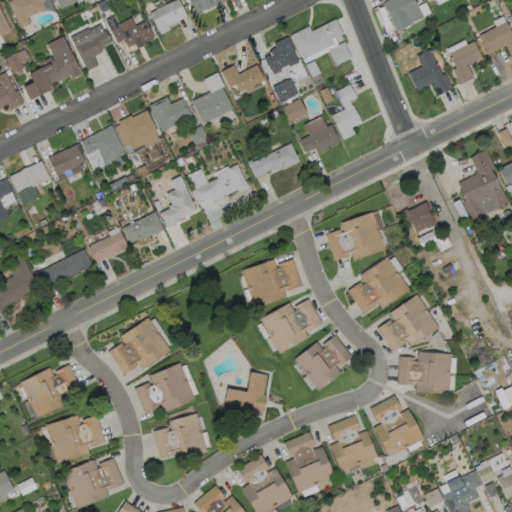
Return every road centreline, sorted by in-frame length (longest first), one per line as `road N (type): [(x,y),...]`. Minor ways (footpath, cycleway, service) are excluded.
road 1 (tertiary): [(511,98),(0,355)]
road 2 (residential): [(306,0),(0,151)]
road 3 (residential): [(379,384),(365,400),(297,422),(237,451),(181,494),(160,496)]
road 4 (residential): [(160,496),(145,486),(129,409),(70,321)]
road 5 (residential): [(297,206),(313,264),(379,356),(379,384)]
road 6 (residential): [(416,144),(357,0)]
